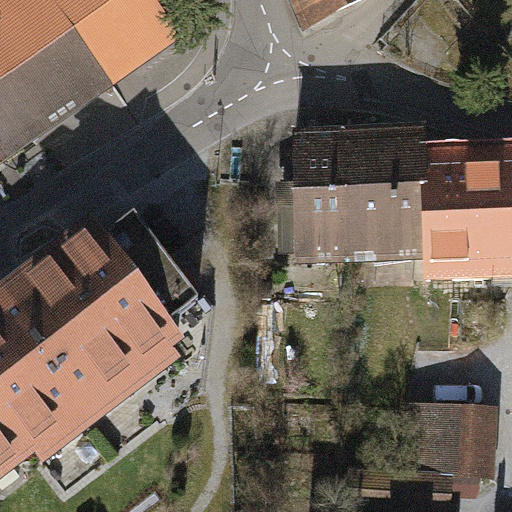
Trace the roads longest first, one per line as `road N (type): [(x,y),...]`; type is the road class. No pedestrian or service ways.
road 1 (unclassified): [(285,70),(0,242)]
road 2 (residential): [(285,70),(375,83),(511,127)]
